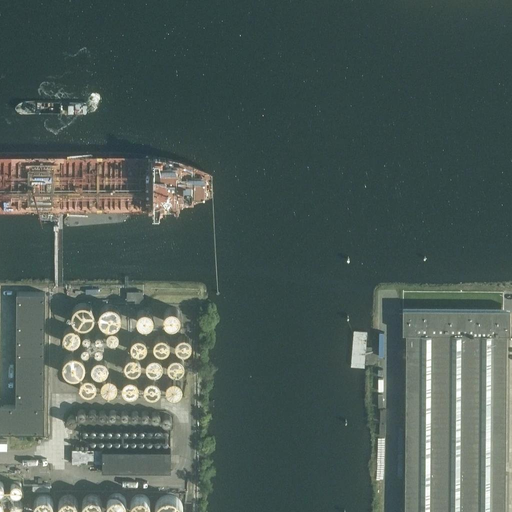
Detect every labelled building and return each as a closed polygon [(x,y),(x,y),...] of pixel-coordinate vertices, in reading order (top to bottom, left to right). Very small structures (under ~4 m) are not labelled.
[(0,432),(44,432),(45,292),(17,292),(16,405),(0,404),(0,432)] [(94,316),(94,314),(94,311),(92,308),(91,306),(89,305),(87,304),(85,303),(83,303),(81,303),(78,304),(76,305),(74,307),(73,310),(72,312),(72,314),(72,318),(74,321),(76,323),(79,325),(81,325),(83,326),(86,325),(89,324),(91,322),(93,320),(94,318),(94,316)] [(121,314),(121,312),(120,309),(118,307),(117,306),(115,305),(111,304),(109,304),(107,304),(105,305),(103,306),(102,308),(100,310),(99,312),(99,315),(99,317),(99,319),(100,321),(102,323),(104,325),(106,326),(109,327),(110,327),(114,326),(116,325),(118,323),(119,322),(121,318),(121,317),(121,314)] [(151,309),(150,309),(148,308),(147,307),(144,307),(143,307),(141,309),(139,310),(138,312),(137,313),(137,314),(137,317),(137,318),(138,320),(138,321),(140,323),(142,324),(144,324),(147,324),(148,324),(150,323),(151,322),(153,319),(153,318),(154,316),(153,314),(153,313),(152,311),(151,309)] [(178,309),(176,308),(173,307),(171,307),(169,307),(167,309),(165,310),(164,312),(164,313),(164,315),(164,317),(165,320),(165,321),(167,322),(168,323),(170,324),(171,324),(173,324),(174,324),(176,323),(178,322),(179,320),(180,318),(181,316),(180,314),(180,313),(179,311),(178,309)] [(504,511),(506,333),(506,332),(510,332),(510,307),(403,307),(402,332),(404,332),(404,331),(406,331),(404,511),(504,511)] [(77,328),(75,327),(72,326),(70,326),(68,327),(66,329),(65,330),(63,333),(63,334),(63,336),(64,339),(65,341),(67,343),(69,344),(72,344),(75,343),(77,342),(78,341),(79,340),(80,339),(80,337),(80,335),(80,334),(80,331),(79,330),(77,328)] [(118,334),(117,332),(116,331),(114,331),(113,331),(112,331),(111,331),(110,331),(109,332),(108,333),(107,334),(107,335),(107,336),(107,338),(108,340),(109,340),(110,341),(111,342),(113,342),(114,342),(115,341),(116,340),(117,340),(118,338),(118,337),(118,336),(118,334)] [(90,336),(90,335),(89,335),(88,334),(87,334),(86,334),(85,334),(84,334),(84,335),(83,336),(82,336),(82,337),(82,338),(82,339),(83,340),(83,341),(84,341),(85,342),(86,342),(87,342),(88,342),(89,341),(90,340),(90,338),(90,337),(90,336)] [(102,335),(101,334),(100,334),(99,334),(98,334),(97,334),(96,335),(95,337),(95,338),(95,340),(96,341),(97,342),(98,342),(99,342),(100,342),(101,342),(102,341),(103,340),(103,339),(103,338),(103,337),(103,336),(102,335)] [(144,338),(143,337),(140,337),(138,336),(137,337),(135,337),(133,339),(132,339),(131,341),(131,342),(130,344),(131,346),(131,348),(132,349),(133,350),(135,352),(137,353),(139,353),(141,352),(143,351),(144,351),(145,349),(146,348),(147,346),(147,344),(147,343),(146,341),(145,339),(144,338)] [(169,341),(168,339),(166,337),(165,337),(163,336),(161,336),(160,336),(158,337),(156,338),(154,340),(154,342),(153,344),(153,345),(154,347),(155,349),(156,350),(157,351),(159,352),(160,352),(162,352),(164,352),(166,351),(167,350),(168,349),(169,347),(169,346),(170,344),(170,342),(169,341)] [(190,339),(188,337),(185,336),(183,336),(182,336),(180,336),(178,337),(177,338),(176,340),(175,343),(175,344),(175,346),(176,348),(177,349),(179,351),(181,352),(184,353),(185,352),(187,352),(189,350),(190,349),(191,347),(192,345),(191,343),(191,341),(190,339)] [(89,349),(88,348),(87,347),(86,347),(85,347),(84,347),(83,347),(82,348),(81,348),(81,349),(81,350),(81,351),(81,352),(81,353),(82,354),(83,355),(84,355),(85,355),(87,355),(88,354),(89,353),(89,352),(89,350),(89,349)] [(102,350),(102,349),(102,348),(101,348),(100,347),(99,347),(98,347),(97,347),(95,348),(95,350),(94,351),(94,352),(95,353),(96,354),(96,355),(97,355),(99,355),(100,355),(101,355),(101,354),(102,353),(102,352),(103,351),(102,350)] [(116,350),(115,349),(114,348),(113,348),(112,347),(110,348),(109,348),(108,349),(107,350),(106,351),(106,352),(106,354),(107,356),(108,357),(109,358),(110,358),(112,359),(113,358),(114,358),(115,357),(116,356),(117,355),(117,353),(117,352),(117,351),(116,350)] [(85,368),(85,364),(85,362),(84,360),(83,358),(81,356),(79,355),(76,354),(73,353),(71,354),(69,355),(66,356),(64,359),(63,361),(62,363),(62,365),(63,368),(63,370),(66,373),(67,375),(69,375),(71,376),(74,376),(76,376),(78,375),(80,374),(82,373),(83,371),(85,368)] [(139,358),(138,357),(136,356),(134,355),(132,355),(129,356),(128,357),(127,358),(126,359),(125,361),(125,362),(124,364),(125,366),(125,368),(127,369),(128,371),(130,372),(131,372),(134,372),(136,372),(138,371),(140,368),(141,366),(141,365),(141,363),(141,361),(140,359),(139,358)] [(162,361),(161,359),(160,357),(157,356),(155,355),(152,356),(150,357),(148,358),(147,359),(146,361),(146,362),(146,365),(146,366),(147,368),(148,370),(149,371),(151,372),(153,373),(154,373),(156,373),(158,372),(160,370),(162,369),(163,367),(163,366),(163,363),(162,361)] [(184,361),(183,359),(181,357),(179,356),(177,356),(175,356),(172,357),(171,358),(169,359),(168,361),(168,363),(168,365),(168,367),(169,369),(170,371),(172,372),(175,373),(177,373),(179,372),(181,372),(182,370),(183,369),(184,368),(184,366),(184,363),(184,361)] [(107,363),(106,361),(104,360),(103,359),(101,358),(100,358),(98,358),(96,359),(95,360),(94,361),(93,362),(92,364),(91,366),(91,367),(92,370),(93,371),(94,372),(96,374),(97,375),(100,375),(102,374),(103,374),(105,373),(106,372),(107,370),(108,369),(108,367),(108,365),(107,363)] [(94,378),(92,377),(90,376),(89,376),(87,376),(85,377),(83,378),(82,380),(81,381),(80,383),(80,385),(80,386),(81,389),(82,389),(84,391),(85,392),(87,392),(89,392),(90,392),(92,392),(94,390),(95,389),(95,388),(96,386),(96,384),(96,383),(95,381),(95,380),(94,378)] [(139,385),(138,383),(137,381),(136,380),(133,378),(130,378),(129,378),(127,378),(126,379),(125,380),(124,381),(122,382),(122,384),(122,385),(122,387),(122,389),(123,390),(124,392),(125,393),(127,394),(129,394),(131,395),(133,394),(134,393),(136,392),(137,391),(138,389),(138,388),(139,385)] [(161,388),(161,385),(160,383),(159,381),(158,380),(155,379),(154,378),(151,378),(149,379),(148,380),(147,381),(145,382),(144,384),(144,387),(144,388),(144,390),(146,392),(148,394),(149,395),(151,395),(152,395),(155,395),(156,394),(158,393),(159,392),(160,391),(160,390),(161,388)] [(181,383),(179,381),(177,380),(175,379),(173,379),(171,380),(169,381),(167,383),(166,385),(166,387),(166,389),(166,390),(167,392),(168,394),(170,395),(172,396),(174,396),(175,396),(177,395),(179,395),(180,393),(182,392),(182,390),(183,388),(183,387),(182,385),(181,383)] [(85,410),(83,410),(82,409),(81,409),(80,410),(79,410),(78,412),(77,413),(77,414),(77,415),(78,416),(78,417),(79,418),(80,418),(81,419),(82,419),(83,418),(84,418),(85,417),(86,416),(86,414),(86,413),(86,412),(85,411),(85,410)] [(92,410),(91,410),(90,410),(89,411),(89,412),(88,413),(88,414),(89,415),(89,416),(90,417),(91,417),(92,418),(93,418),(94,418),(95,417),(96,416),(96,415),(97,414),(97,413),(96,412),(96,411),(95,411),(94,410),(93,410),(92,410)] [(102,410),(101,410),(100,411),(99,411),(99,412),(99,413),(99,414),(99,415),(99,416),(100,417),(101,417),(102,418),(103,418),(104,418),(105,417),(106,416),(107,414),(107,413),(106,412),(106,411),(105,410),(103,410),(102,410)] [(115,411),(114,410),(113,410),(112,410),(111,410),(110,411),(109,412),(109,414),(109,415),(109,416),(109,417),(110,417),(111,418),(112,418),(113,418),(114,418),(115,417),(116,416),(117,415),(117,414),(117,413),(116,412),(115,411)] [(128,412),(127,411),(126,411),(125,410),(124,411),(123,411),(122,412),(121,412),(121,413),(121,415),(121,416),(121,417),(122,417),(122,418),(123,418),(124,419),(125,419),(126,418),(127,418),(128,417),(129,416),(129,415),(129,414),(129,413),(128,412)] [(139,413),(138,412),(137,411),(136,411),(135,411),(134,411),(133,411),(132,412),(131,413),(131,414),(131,416),(131,417),(132,418),(133,418),(134,419),(135,419),(136,419),(137,419),(137,418),(138,418),(139,417),(139,416),(139,414),(139,413)] [(148,412),(147,411),(146,411),(145,411),(143,411),(142,412),(142,413),(141,414),(141,415),(141,416),(142,417),(142,418),(143,419),(144,419),(145,419),(146,419),(147,419),(148,418),(148,417),(149,416),(149,415),(149,414),(148,413),(148,412)] [(157,412),(156,411),(155,411),(154,412),(153,412),(152,414),(151,415),(151,416),(151,417),(152,419),(153,419),(154,420),(155,421),(156,421),(157,420),(158,420),(159,419),(160,418),(160,417),(160,416),(160,415),(160,414),(159,413),(158,412),(157,412)] [(76,418),(76,417),(75,416),(74,415),(73,415),(71,414),(70,415),(69,415),(68,416),(67,417),(67,418),(66,419),(66,421),(67,422),(68,423),(69,424),(70,424),(71,425),(72,425),(73,424),(74,424),(75,423),(76,422),(76,421),(76,419),(76,418)] [(170,415),(169,415),(168,415),(167,415),(166,415),(165,415),(163,416),(162,418),(162,419),(162,420),(162,421),(163,422),(164,424),(165,424),(166,425),(167,425),(168,425),(170,424),(171,423),(171,422),(172,421),(172,419),(172,418),(171,417),(171,416),(170,415)] [(171,470),(171,449),(72,449),(72,463),(102,463),(102,470),(171,470)] [(22,485),(20,483),(19,482),(17,482),(16,482),(14,482),(13,483),(12,484),(11,485),(10,487),(10,488),(11,490),(12,491),(13,493),(14,493),(16,494),(18,494),(18,493),(20,493),(21,491),(22,490),(22,488),(22,487),(22,486),(22,485)] [(43,494),(41,495),(38,496),(36,498),(35,500),(34,502),(34,505),(34,507),(35,509),(36,511),(37,511),(50,511),(52,511),(53,509),(54,506),(54,504),(54,502),(53,500),(51,497),(48,495),(44,494),(43,494)] [(95,494),(93,494),(91,494),(89,494),(87,495),(85,497),(83,499),(83,500),(82,502),(82,506),(83,509),(84,510),(85,511),(98,511),(99,511),(100,510),(101,508),(102,506),(102,503),(101,501),(101,499),(100,498),(98,496),(97,495),(95,494)] [(123,495),(121,494),(118,494),(115,494),(113,495),(111,496),(109,498),(107,501),(107,503),(107,506),(108,508),(109,510),(110,511),(123,511),(124,511),(126,509),(127,507),(127,505),(127,503),(126,500),(125,497),(123,495)] [(77,501),(75,498),(73,496),(71,496),(68,495),(67,495),(64,496),(62,497),(59,500),(58,503),(58,505),(59,508),(59,510),(60,511),(61,511),(74,511),(76,511),(77,509),(78,506),(78,504),(77,502),(77,501)] [(150,508),(150,505),(150,503),(149,500),(148,498),(147,497),(145,496),(142,495),(139,495),(137,495),(135,496),(133,498),(132,499),(131,501),(130,504),(130,506),(131,508),(132,510),(133,511),(147,511),(149,510),(150,508)] [(183,511),(183,509),(183,506),(182,503),(180,501),(177,498),(174,496),(171,495),(167,495),(163,497),(159,499),(157,502),(155,506),(155,508),(154,511),(183,511)] [(21,501),(19,500),(18,500),(16,499),(14,500),(12,501),(12,502),(11,503),(10,504),(10,507),(11,508),(11,509),(12,510),(13,511),(14,511),(16,511),(18,511),(20,511),(21,510),(22,509),(23,508),(23,506),(23,505),(22,503),(21,501)]
